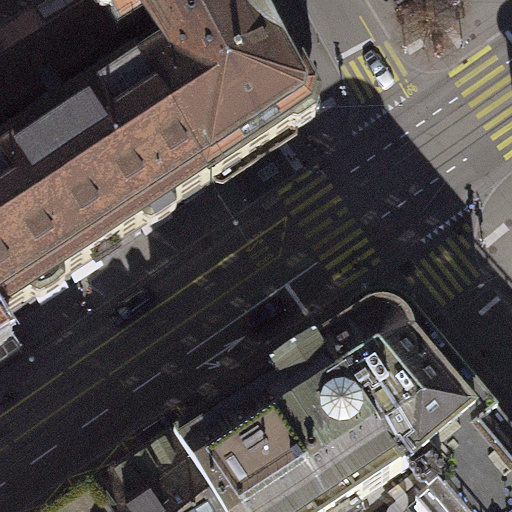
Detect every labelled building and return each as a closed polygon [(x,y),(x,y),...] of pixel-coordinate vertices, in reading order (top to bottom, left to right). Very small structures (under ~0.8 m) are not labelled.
[(212,187),(92,0),(75,0),(29,30),(0,47),(0,328),(32,307),(41,313),(67,296),(65,284),(102,260),(143,233),(153,238),(177,221),(177,210),(212,187)] [(92,0),(212,187),(242,167),(292,134),(299,136),(316,124),(320,104),(311,86),(304,85),(258,0),(92,0)] [(373,323),(318,359),(400,485),(418,471),(425,480),(415,489),(429,507),(423,511),(511,511),(511,443),(417,330),(404,331),(397,326),(388,323),(373,323)] [(400,485),(318,359),(174,451),(210,511),(423,511),(429,507),(415,489),(425,480),(418,471),(400,485)] [(82,511),(210,511),(174,451),(82,511)]
